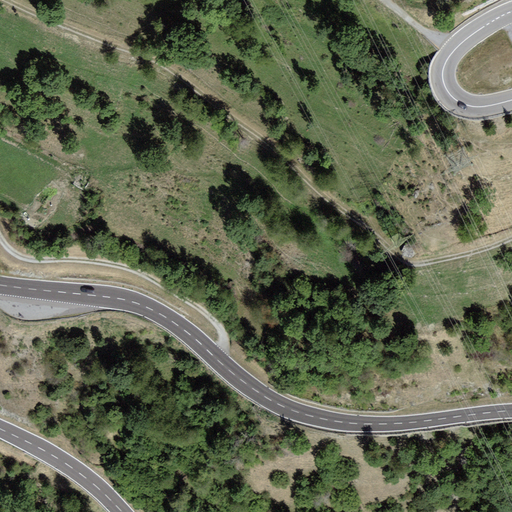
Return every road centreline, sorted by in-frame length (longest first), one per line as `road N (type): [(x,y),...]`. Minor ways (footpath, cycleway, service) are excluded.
road 1 (track): [(1,0),(162,66),(401,266),(511,234)]
road 2 (secondary): [(0,284),(152,309),(257,391),(312,416),(378,423),(511,410)]
road 3 (track): [(215,357),(224,342),(219,326),(135,269),(26,257),(0,236)]
road 4 (secondary): [(511,99),(461,103),(442,75),(459,44),(511,11)]
road 5 (secondary): [(122,511),(62,460),(0,428)]
